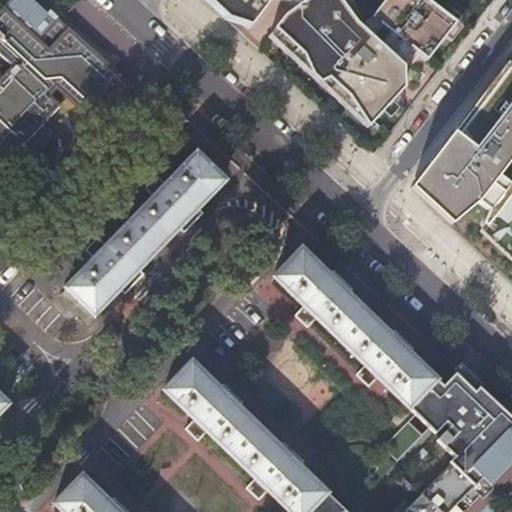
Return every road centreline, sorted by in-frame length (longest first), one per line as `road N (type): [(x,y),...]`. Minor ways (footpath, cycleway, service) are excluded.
road 1 (residential): [(121,413),(269,261),(261,217),(236,211),(210,223),(64,369)]
road 2 (residential): [(132,16),(355,224)]
road 3 (residential): [(355,224),(511,25)]
road 4 (residential): [(355,224),(511,366)]
road 5 (residential): [(24,511),(121,413)]
